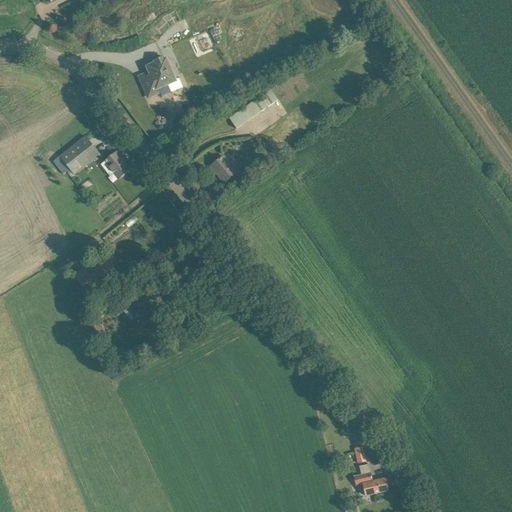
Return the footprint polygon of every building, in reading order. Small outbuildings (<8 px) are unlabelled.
[(173,45),(185,39),(182,33),(170,39),(173,45)] [(150,72),(139,77),(148,98),(160,93),(162,97),(171,93),(168,83),(174,80),(170,70),(172,69),(168,61),(167,62),(166,60),(165,60),(164,57),(155,61),(157,65),(149,69),(150,72)] [(271,90),(250,105),(257,115),(278,100),(271,90)] [(70,169),(75,175),(100,155),(85,136),(60,156),(70,169)] [(105,162),(101,165),(110,176),(114,173),(119,179),(130,170),(117,152),(105,162)] [(60,156),(54,162),(63,174),(70,169),(60,156)] [(211,166),(224,183),(237,173),(223,156),(211,166)] [(74,275),(83,288),(94,280),(98,287),(118,273),(105,254),(74,275)] [(132,293),(119,302),(131,321),(144,312),(132,293)] [(94,323),(88,326),(95,340),(101,337),(94,323)] [(363,447),(354,449),(358,464),(367,462),(363,447)] [(361,475),(353,477),(356,486),(363,484),(366,496),(389,491),(386,479),(373,482),(369,464),(359,466),(361,475)]
